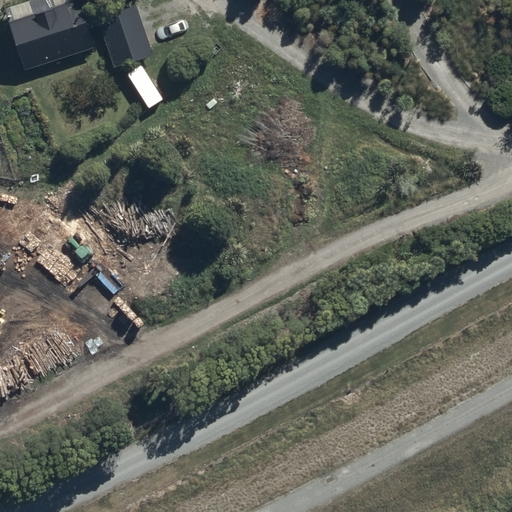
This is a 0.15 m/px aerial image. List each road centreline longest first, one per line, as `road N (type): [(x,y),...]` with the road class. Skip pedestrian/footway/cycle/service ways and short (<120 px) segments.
road 1 (track): [(511,262),(32,511)]
road 2 (track): [(511,391),(282,511)]
